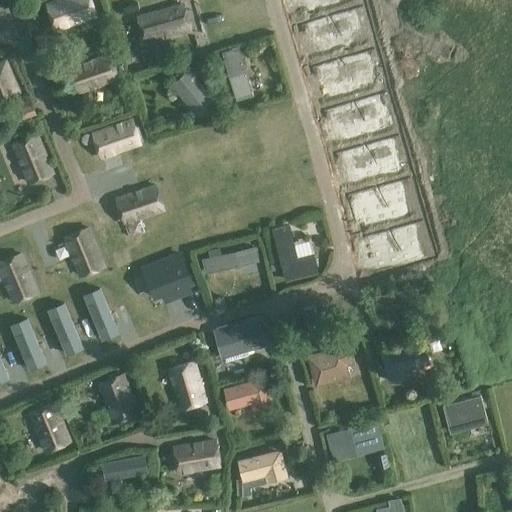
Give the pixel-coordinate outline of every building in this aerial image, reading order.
[(92,0),(54,0),(46,3),(56,32),(98,17),(92,0)] [(214,0),(218,12),(251,2),(250,0),(214,0)] [(184,3),(135,16),(136,21),(135,21),(141,40),(142,40),(143,45),(192,32),(191,27),(192,27),(187,7),(185,7),(184,3)] [(349,12),(303,25),(308,44),(316,42),(318,50),(345,42),(343,35),(355,32),(349,12)] [(44,33),(35,36),(39,48),(48,45),(44,33)] [(239,47),(222,52),(237,101),(254,96),(239,47)] [(111,52),(68,67),(78,96),(120,81),(111,52)] [(8,58),(0,60),(0,103),(23,93),(8,58)] [(362,58),(316,70),(321,90),(328,88),(330,95),(357,87),(355,80),(367,77),(362,58)] [(190,69),(168,87),(176,96),(179,93),(199,118),(218,103),(190,69)] [(24,120),(37,114),(33,103),(19,108),(24,120)] [(375,103),(329,116),(334,135),(341,134),(343,141),(370,133),(368,126),(380,123),(375,103)] [(231,114),(246,161),(267,155),(252,108),(231,114)] [(133,117),(90,133),(100,161),(143,146),(133,117)] [(191,129),(197,154),(219,149),(213,124),(191,129)] [(39,133),(10,145),(28,186),(56,173),(39,133)] [(387,149),(341,161),(346,181),(353,179),(355,186),(382,179),(380,171),(392,168),(387,149)] [(293,204),(307,201),(298,163),(257,172),(261,191),(288,185),(293,204)] [(197,218),(242,202),(233,178),(188,195),(197,218)] [(157,183),(114,197),(124,226),(167,212),(157,183)] [(399,194),(353,207),(359,226),(366,224),(368,231),(395,224),(393,216),(405,213),(399,194)] [(290,224),(272,228),(286,282),(319,274),(314,254),(298,257),(290,224)] [(90,226),(62,237),(79,279),(108,267),(90,226)] [(412,239),(366,252),(371,271),(378,269),(380,277),(407,269),(405,262),(417,259),(412,239)] [(210,257),(202,259),(205,274),(260,261),(257,246),(222,254),(220,248),(209,250),(210,257)] [(23,251),(0,261),(0,275),(12,304),(40,293),(23,251)] [(193,283),(181,253),(143,268),(155,298),(163,295),(189,285),(193,283)] [(101,287),(83,294),(99,331),(117,324),(101,287)] [(415,287),(372,298),(379,329),(399,324),(397,314),(420,308),(415,287)] [(65,302),(48,309),(63,346),(81,338),(65,302)] [(315,306),(303,309),(310,336),(322,334),(319,323),(327,322),(324,312),(316,313),(315,306)] [(28,316),(11,324),(26,361),(44,353),(28,316)] [(227,325),(213,329),(222,359),(267,346),(259,319),(228,328),(227,325)] [(350,343),(307,355),(316,387),(351,377),(348,365),(356,363),(350,343)] [(425,343),(382,355),(391,383),(409,378),(408,371),(431,364),(425,343)] [(171,367),(165,369),(178,411),(185,409),(185,410),(202,405),(202,404),(207,402),(194,359),(189,361),(189,360),(171,366),(171,367)] [(122,375),(97,385),(112,423),(136,413),(122,375)] [(267,377),(224,388),(230,410),(252,403),(254,410),(274,405),(267,377)] [(511,382),(499,385),(505,414),(511,413),(511,382)] [(481,395),(443,405),(450,433),(489,424),(481,395)] [(386,411),(394,442),(426,433),(417,402),(386,411)] [(52,404),(28,414),(44,452),(68,442),(52,404)] [(374,423),(327,434),(331,451),(378,439),(374,423)] [(217,438),(172,446),(177,476),(222,468),(217,438)] [(282,448),(238,459),(243,480),(243,496),(252,494),(250,487),(267,483),(289,477),(282,448)] [(379,469),(389,467),(385,453),(376,455),(379,469)] [(143,460),(101,468),(104,485),(146,478),(143,460)] [(470,511),(470,489),(430,490),(430,511),(470,511)] [(136,507),(145,507),(145,493),(135,494),(136,507)] [(389,511),(405,511),(404,504),(403,504),(402,498),(389,500),(389,506),(388,506),(389,511)] [(287,511),(281,502),(266,511),(287,511)]
